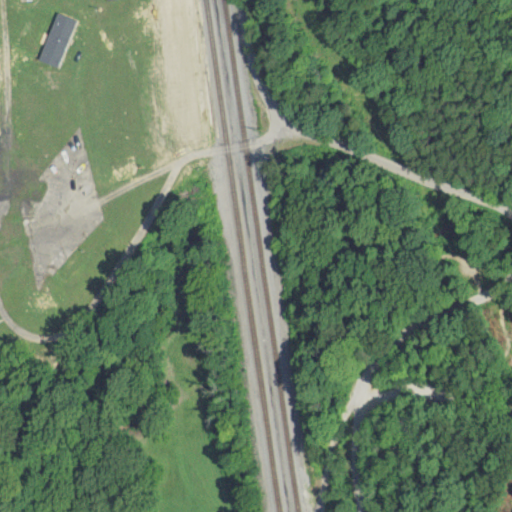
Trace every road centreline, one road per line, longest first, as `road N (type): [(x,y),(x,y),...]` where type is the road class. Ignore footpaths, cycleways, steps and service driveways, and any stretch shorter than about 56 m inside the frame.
road 1 (residential): [(488,381),(511,303),(509,226),(480,171),(369,113),(327,61),(321,0)]
road 2 (residential): [(362,511),(358,410),(450,375),(488,381)]
